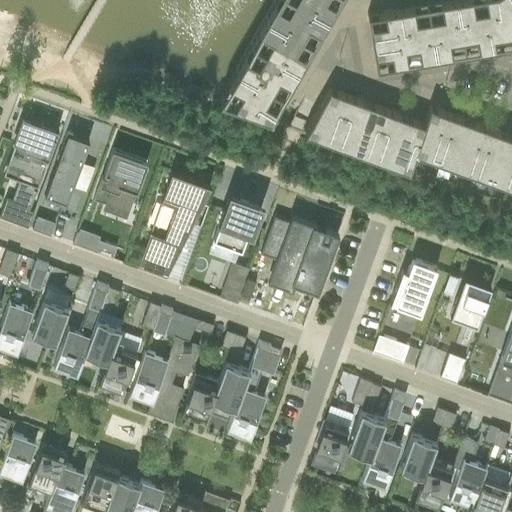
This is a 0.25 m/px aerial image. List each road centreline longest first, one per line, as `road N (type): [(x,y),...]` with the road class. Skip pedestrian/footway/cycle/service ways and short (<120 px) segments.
road 1 (residential): [(331,350),(0,230)]
road 2 (residential): [(511,418),(331,350)]
road 3 (residential): [(331,350),(273,511)]
road 4 (residential): [(379,220),(331,350)]
